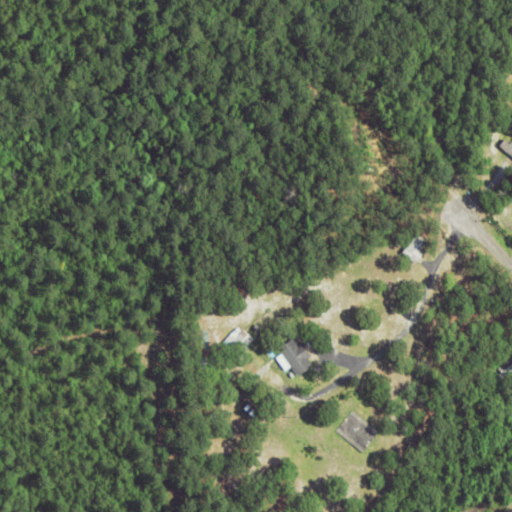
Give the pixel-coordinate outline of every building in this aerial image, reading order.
[(511,156),(500,146),(510,135),(511,136),(511,156)] [(403,253),(418,235),(433,248),(417,266),(403,253)] [(231,344),(246,331),(256,341),(241,355),(231,344)] [(303,345),(313,359),(309,362),(314,369),(300,379),(280,352),(296,341),(300,347),(303,345)] [(506,371),(487,381),(482,373),(511,357),(511,371),(507,374),(506,371)] [(244,386),(248,382),(262,396),(258,400),(244,386)] [(443,444),(454,431),(458,435),(447,448),(443,444)]
